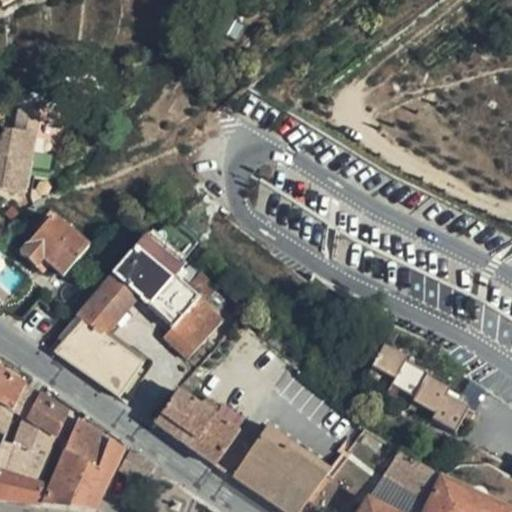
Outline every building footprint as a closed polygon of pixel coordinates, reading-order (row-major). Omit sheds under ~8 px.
[(0,188),(23,193),(38,115),(21,112),(17,132),(2,130),(0,138),(0,188)] [(44,264),(50,270),(63,280),(88,251),(53,219),(20,256),(37,271),(44,264)] [(181,271),(145,242),(115,277),(113,279),(139,302),(149,311),(150,311),(175,281),(183,273),(181,271)] [(44,277),(50,270),(44,264),(37,271),(44,277)] [(218,291),(201,275),(191,286),(208,302),(218,291)] [(139,302),(113,279),(58,342),(63,347),(56,356),(89,379),(112,346),(106,342),(139,302)] [(164,341),(188,363),(223,325),(175,281),(150,311),(172,332),(164,341)] [(111,395),(120,401),(142,368),(112,346),(89,379),(90,379),(111,395)] [(407,364),(383,351),(364,383),(411,409),(413,407),(434,418),(431,424),(455,437),(469,413),(447,400),(450,394),(427,382),(428,380),(406,366),(407,364)] [(26,388),(0,370),(0,435),(5,438),(13,413),(26,388)] [(180,387),(154,425),(214,467),(240,429),(180,387)] [(32,391),(26,388),(13,413),(24,420),(28,422),(40,397),(32,391)] [(68,416),(40,397),(28,422),(57,441),(68,416)] [(57,441),(28,422),(24,420),(15,447),(20,449),(11,476),(41,486),(55,448),(57,441)] [(98,472),(109,443),(82,425),(80,424),(66,454),(98,472)] [(283,511),(300,511),(330,470),(268,427),(233,477),(283,511)] [(0,501),(17,504),(43,508),(52,489),(41,486),(11,476),(20,449),(15,447),(4,443),(0,453),(0,501)] [(52,489),(43,508),(72,511),(96,511),(124,453),(109,443),(98,472),(66,454),(52,489)] [(511,451),(501,474),(511,480),(511,451)] [(156,467),(130,452),(120,472),(129,477),(145,487),(149,480),(152,474),(156,467)] [(425,511),(439,480),(399,454),(361,511),(425,511)] [(511,511),(511,480),(501,474),(497,472),(487,469),(486,469),(484,471),(485,475),(473,497),(441,481),(439,480),(425,511),(511,511)]
